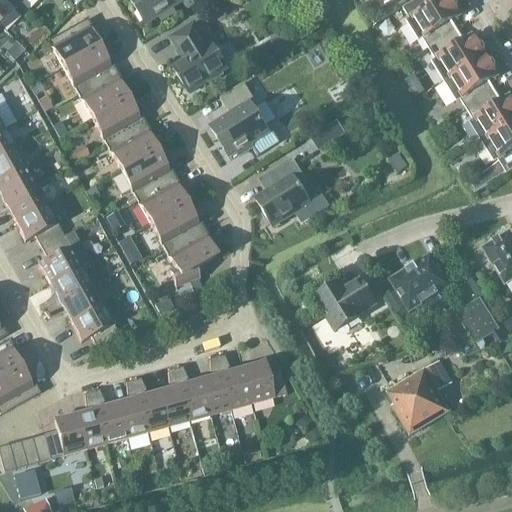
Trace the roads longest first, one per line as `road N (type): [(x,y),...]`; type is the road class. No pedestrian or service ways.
road 1 (residential): [(67,387),(227,339),(238,327),(238,209),(105,0)]
road 2 (residential): [(511,203),(357,253)]
road 3 (residential): [(67,387),(0,266)]
